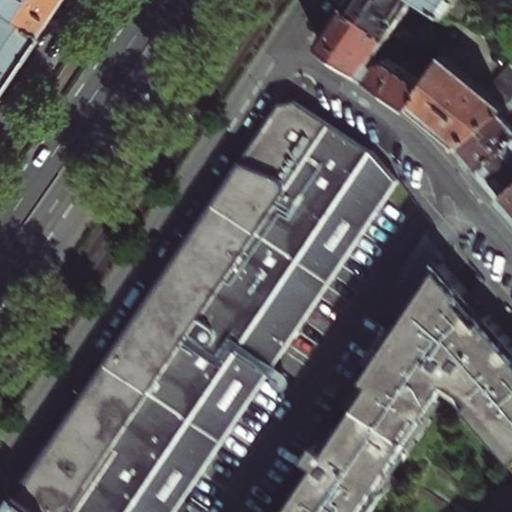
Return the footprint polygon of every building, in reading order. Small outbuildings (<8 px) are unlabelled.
[(0,0),(0,6),(30,27),(48,0),(0,0)] [(348,0),(347,3),(392,33),(415,0),(348,0)] [(452,0),(445,0),(440,6),(445,10),(452,0)] [(335,20),(319,43),(412,105),(425,84),(388,58),(401,39),(392,33),(347,3),(335,20)] [(0,72),(30,27),(0,6),(0,72)] [(438,64),(425,84),(412,105),(414,108),(437,126),(458,144),(511,96),(511,62),(484,87),(444,55),(453,43),(441,33),(425,55),(438,64)] [(178,511),(407,188),(370,151),(297,96),(280,103),(143,309),(43,455),(17,493),(42,511),(178,511)] [(511,96),(458,144),(468,155),(479,168),(511,139),(511,96)] [(511,139),(479,168),(491,182),(502,194),(511,185),(511,139)] [(511,185),(502,194),(511,205),(511,185)] [(511,511),(511,335),(499,320),(448,260),(432,281),(411,312),(418,317),(358,403),(365,408),(335,452),(324,444),(309,465),(313,468),(282,511),(369,511),(395,474),(389,470),(445,386),(459,395),(507,449),(511,454),(511,511)] [(42,511),(17,493),(7,507),(3,511),(42,511)]
